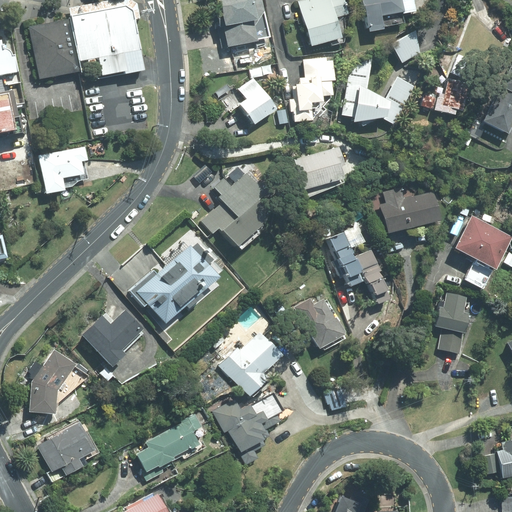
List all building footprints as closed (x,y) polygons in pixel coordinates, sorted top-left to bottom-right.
[(216,0),(212,1),(221,48),(250,42),(248,28),(259,13),(256,0),(216,0)] [(303,0),(294,2),(305,47),(335,39),(330,19),(343,16),(339,0),(303,0)] [(357,0),(363,33),(377,30),(375,17),(412,11),(410,0),(357,0)] [(140,71),(129,4),(73,13),(81,61),(99,58),(102,77),(140,71)] [(71,18),(28,26),(38,79),(81,71),(71,18)] [(411,31),(387,45),(398,63),(416,53),(411,31)] [(0,73),(19,70),(15,51),(6,52),(4,40),(0,41),(0,73)] [(459,56),(451,49),(441,61),(449,68),(459,56)] [(511,53),(494,87),(511,96),(511,53)] [(322,59),(300,60),(301,79),(296,79),(296,86),(289,86),(290,100),(285,100),(287,122),(308,121),(307,104),(315,103),(315,97),(328,96),(327,81),(331,81),(330,61),(323,62),(322,59)] [(376,119),(388,125),(409,87),(392,78),(379,102),(361,91),(366,63),(348,60),(338,116),(348,117),(346,123),(376,119)] [(243,67),(222,85),(204,100),(222,121),(239,106),(254,125),(278,109),(243,67)] [(5,76),(0,76),(0,133),(22,130),(15,89),(8,90),(5,76)] [(420,95),(417,106),(450,114),(451,110),(457,112),(464,85),(444,80),(439,99),(420,95)] [(511,114),(511,96),(493,88),(477,123),(502,135),(511,114)] [(86,146),(39,156),(47,194),(67,190),(64,178),(85,174),(82,161),(89,160),(86,146)] [(339,166),(334,148),(290,160),(298,191),(337,180),(334,168),(339,166)] [(218,203),(198,221),(209,234),(213,230),(228,248),(253,227),(257,209),(250,201),(259,194),(242,174),(227,187),(220,179),(210,188),(217,196),(214,198),(218,203)] [(375,206),(382,234),(435,221),(429,193),(400,200),(397,189),(379,193),(382,204),(375,206)] [(506,238),(465,216),(448,249),(489,271),(506,238)] [(338,233),(322,240),(343,287),(359,279),(371,306),(383,301),(371,274),(374,273),(364,251),(348,258),(343,247),(355,241),(350,230),(339,235),(338,233)] [(0,259),(9,257),(4,235),(0,235),(0,259)] [(131,293),(158,325),(212,279),(201,266),(207,261),(191,242),(131,293)] [(435,307),(430,327),(440,329),(436,350),(457,354),(462,334),(460,334),(465,314),(460,313),(463,298),(443,294),(439,308),(435,307)] [(307,299),(291,308),(313,349),(339,336),(320,300),(310,305),(307,299)] [(97,315),(76,335),(105,366),(119,353),(116,350),(138,330),(121,311),(106,325),(97,315)] [(234,348),(215,367),(243,396),(261,379),(257,375),(277,355),(256,332),(237,351),(234,348)] [(511,337),(502,344),(511,361),(511,337)] [(49,350),(27,381),(24,411),(49,414),(52,389),(70,364),(49,350)] [(231,401),(209,412),(220,433),(224,431),(242,465),(255,458),(251,452),(263,446),(260,440),(267,436),(263,429),(276,422),(272,415),(279,411),(269,394),(237,411),(231,401)] [(192,416),(141,441),(143,446),(130,453),(140,471),(139,471),(143,480),(161,471),(158,464),(169,458),(168,457),(194,443),(188,431),(197,426),(192,416)] [(89,448),(74,421),(33,444),(48,472),(56,467),(60,475),(81,464),(77,456),(89,448)] [(480,476),(496,473),(497,479),(511,475),(511,439),(499,442),(500,450),(494,451),(495,453),(477,457),(480,476)] [(160,511),(151,493),(115,511),(160,511)] [(358,511),(364,499),(349,493),(346,500),(335,495),(328,511),(358,511)]
